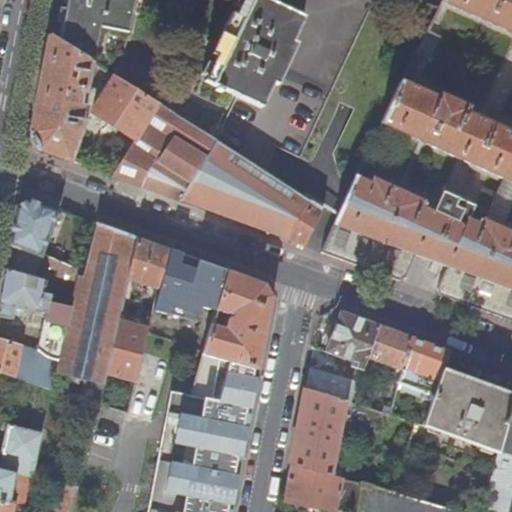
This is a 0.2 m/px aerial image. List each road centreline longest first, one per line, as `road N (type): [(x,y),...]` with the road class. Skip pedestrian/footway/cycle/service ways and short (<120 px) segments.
road 1 (residential): [(0,157),(18,177),(302,274)]
road 2 (residential): [(302,274),(253,511)]
road 3 (residential): [(302,274),(511,349)]
